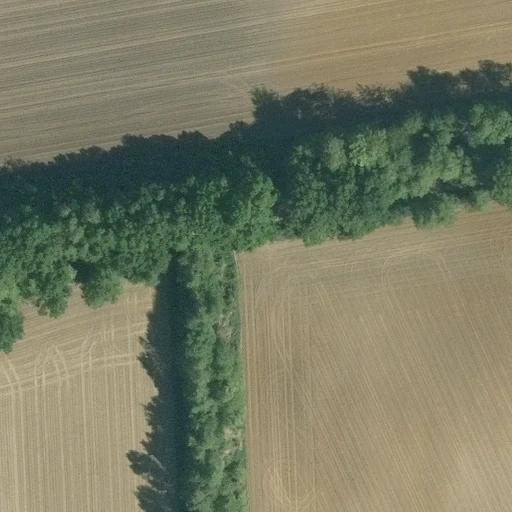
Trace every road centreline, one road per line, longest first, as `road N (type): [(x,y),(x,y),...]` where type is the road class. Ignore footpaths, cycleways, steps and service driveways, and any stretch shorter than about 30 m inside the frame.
road 1 (unclassified): [(152,208),(511,146)]
road 2 (residential): [(0,233),(152,208)]
